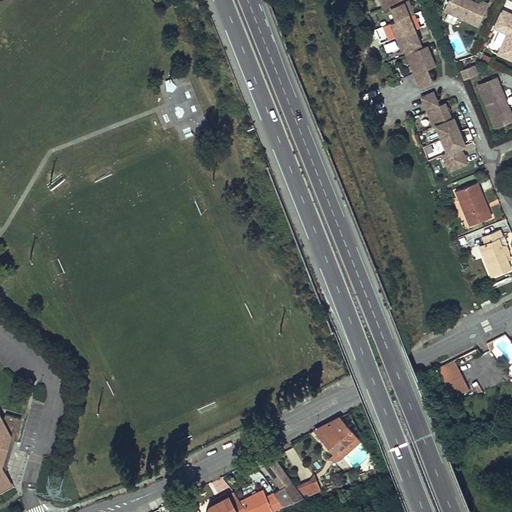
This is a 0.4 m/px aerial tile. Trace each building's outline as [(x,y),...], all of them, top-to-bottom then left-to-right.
[(392,22),(395,29),(414,21),(413,17),(412,14),(416,13),(410,0),(406,0),(405,1),(404,0),(381,0),(385,9),(391,6),(397,20),(392,22)] [(473,0),(445,0),(442,9),(477,24),(486,2),(482,0),(478,0),(477,2),(473,0)] [(511,15),(503,12),(495,29),(507,35),(499,54),(511,60),(511,15)] [(414,21),(395,29),(404,50),(423,42),(420,35),(419,32),(414,21)] [(418,77),(430,72),(429,69),(436,66),(431,55),(433,54),(429,46),(425,47),(410,54),(409,54),(418,77)] [(473,64),(460,70),(464,79),(477,73),(473,64)] [(432,77),(430,72),(418,77),(420,82),(432,77)] [(511,115),(496,77),(478,85),(495,126),(511,119),(511,115)] [(162,106),(177,123),(199,103),(181,82),(177,86),(170,78),(160,87),(170,99),(162,106)] [(437,127),(456,118),(456,117),(453,118),(450,110),(448,107),(446,102),(441,105),(435,92),(422,97),(435,126),(436,125),(437,127)] [(458,122),(456,118),(437,127),(448,153),(444,155),(450,171),(469,163),(465,154),(462,147),(467,145),(465,139),(464,136),(459,125),(458,122)] [(491,217),(478,183),(457,191),(470,225),(491,217)] [(506,256),(508,255),(510,254),(506,247),(501,247),(499,239),(502,238),(500,231),(482,238),(485,245),(479,248),(493,278),(511,270),(508,262),(506,256)] [(511,363),(511,362),(511,342),(504,333),(491,344),(500,354),(502,352),(511,363)] [(454,397),(469,392),(458,360),(442,365),(454,397)] [(0,489),(7,486),(1,470),(5,471),(6,467),(4,466),(13,444),(21,418),(5,413),(3,421),(0,415),(0,489)] [(340,417),(315,429),(334,452),(338,458),(359,441),(354,436),(355,435),(340,417)] [(294,467),(302,463),(293,447),(286,451),(294,467)] [(264,491),(240,500),(249,511),(265,511),(304,496),(296,485),(291,479),(288,475),(271,452),(260,460),(281,487),(267,497),(264,491)] [(307,480),(296,485),(304,496),(319,490),(317,485),(311,488),(307,480)] [(210,501),(211,504),(228,495),(227,494),(228,494),(228,492),(210,501)] [(249,511),(240,500),(235,494),(229,497),(228,495),(211,504),(209,506),(208,508),(206,511),(249,511)]
